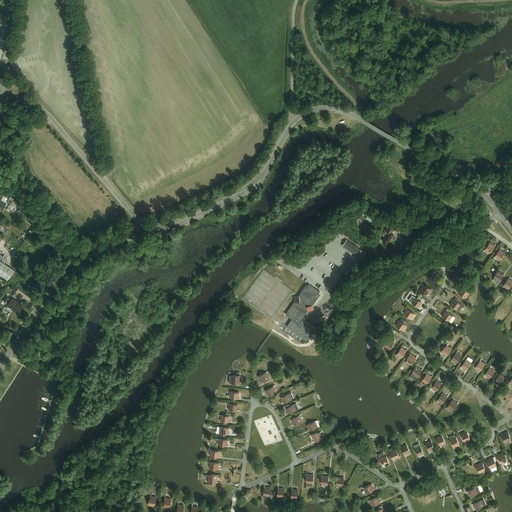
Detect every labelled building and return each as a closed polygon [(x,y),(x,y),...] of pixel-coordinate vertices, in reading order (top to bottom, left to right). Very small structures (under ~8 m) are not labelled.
[(413,198),(409,205),(415,208),(419,201),(413,198)] [(388,244),(394,235),(391,233),(394,229),(388,225),(385,230),(388,231),(382,240),(388,244)] [(341,244),(357,255),(361,249),(346,238),(341,244)] [(490,242),(485,249),(490,253),(495,245),(490,242)] [(505,252),(500,249),(495,256),(501,260),(503,257),(502,256),(505,252)] [(14,270),(0,260),(0,275),(7,280),(10,275),(12,277),(16,272),(13,270),(14,270)] [(349,277),(353,272),(348,268),(344,273),(349,277)] [(504,275),(498,271),(494,276),(495,276),(494,278),(499,282),(504,275)] [(511,280),(508,278),(503,285),(508,289),(511,283),(511,280)] [(9,288),(15,292),(18,288),(12,284),(9,288)] [(295,301),(286,314),(292,319),(287,326),(307,340),(315,328),(302,319),(308,311),(313,310),(312,305),(318,297),(316,296),(320,291),(309,284),(306,289),(305,288),(299,296),(294,297),(295,301)] [(423,285),(419,291),(423,293),(424,292),(427,295),(431,289),(426,285),(426,286),(423,285)] [(462,287),(458,292),(465,298),(469,293),(467,291),(467,290),(462,287)] [(412,295),(409,300),(411,302),(419,307),(422,302),(421,301),(422,299),(418,296),(417,299),(412,295)] [(7,306),(6,308),(10,311),(12,308),(18,313),(23,306),(12,298),(7,305),(7,306)] [(459,311),(463,306),(457,302),(458,300),(456,298),(454,300),(453,299),(450,304),(459,311)] [(414,314),(407,309),(403,314),(411,319),(414,314)] [(452,316),(445,311),(442,316),(449,321),(452,316)] [(402,322),(399,320),(395,325),(403,330),(406,325),(405,324),(406,322),(403,321),(402,322)] [(7,342),(13,333),(7,329),(1,338),(7,342)] [(391,345),(394,342),(388,338),(385,343),(386,343),(384,345),(390,350),(392,346),(391,345)] [(444,347),(441,352),(446,356),(451,349),(447,345),(445,348),(444,347)] [(401,358),(406,351),(401,347),(396,354),(401,358)] [(456,352),(451,359),(456,363),(461,356),(456,352)] [(411,365),(416,357),(410,353),(407,358),(408,359),(406,361),(411,365)] [(466,359),(461,366),(466,370),(471,363),(466,359)] [(476,366),(475,368),(480,371),(485,364),(480,360),(477,364),(476,366)] [(410,376),(416,381),(420,374),(419,373),(422,370),(416,366),(413,371),(414,371),(410,376)] [(485,375),(490,378),(495,371),(490,367),(485,375)] [(241,375),(239,375),(240,372),(236,372),(236,375),(234,375),(234,376),(230,375),(229,382),(235,383),(235,382),(240,382),(241,375)] [(264,381),(269,378),(266,372),(258,376),(261,381),(263,380),(264,381)] [(420,382),(425,386),(432,377),(427,373),(420,382)] [(495,381),(494,381),(499,385),(504,378),(499,374),(497,378),(495,381)] [(436,391),(442,384),(437,380),(432,387),(436,391)] [(268,396),(276,392),(273,386),(265,390),(268,396)] [(294,398),(291,392),(285,395),(284,393),(282,394),(283,396),(281,397),(283,403),(291,399),(294,398)] [(442,403),(447,396),(442,393),(437,400),(442,403)] [(452,410),(457,403),(452,400),(447,407),(452,410)] [(286,408),(288,413),(298,409),(296,403),(286,408)] [(293,424),(301,421),(299,415),(291,419),(293,424)] [(309,430),(317,427),(315,421),(307,425),(309,430)] [(465,442),(470,439),(466,431),(461,434),(465,442)] [(505,442),(510,440),(509,437),(510,437),(508,431),(501,434),(505,442)] [(314,441),(322,437),(320,432),(317,433),(317,432),(311,435),(314,441)] [(454,434),(449,436),(454,447),(459,444),(454,434)] [(440,445),(446,443),(442,435),(436,437),(440,445)] [(429,451),(435,448),(431,440),(426,443),(429,451)] [(419,443),(414,445),(418,456),(424,453),(419,443)] [(405,454),(410,452),(406,444),(401,446),(405,454)] [(400,457),(399,456),(401,455),(400,452),(398,453),(397,451),(396,452),(394,447),(388,449),(393,460),(400,457)] [(383,452),(378,454),(382,465),(389,462),(386,456),(385,457),(383,452)] [(501,463),(506,460),(505,458),(506,457),(504,452),(497,455),(501,463)] [(490,468),(496,465),(494,463),(496,462),(493,457),(486,460),(490,468)] [(479,473),(485,470),(484,468),(485,467),(482,462),(476,465),(479,473)] [(217,482),(217,475),(211,474),(211,475),(209,475),(208,482),(214,483),(214,482),(217,482)] [(306,480),(307,480),(306,485),(312,486),(313,474),(306,474),(306,475),(303,475),(303,478),(306,478),(306,480)] [(366,493),(374,489),(372,484),(364,487),(366,493)] [(480,491),(478,486),(467,491),(471,498),(474,497),(473,495),(480,491)] [(155,506),(156,497),(150,496),(150,499),(149,499),(148,505),(155,506)] [(372,505),(380,502),(378,496),(370,500),(372,505)] [(162,502),(161,506),(164,506),(170,507),(171,498),(165,498),(164,503),(162,502)] [(478,508),(486,504),(484,499),(473,503),(477,511),(479,510),(478,508)]
